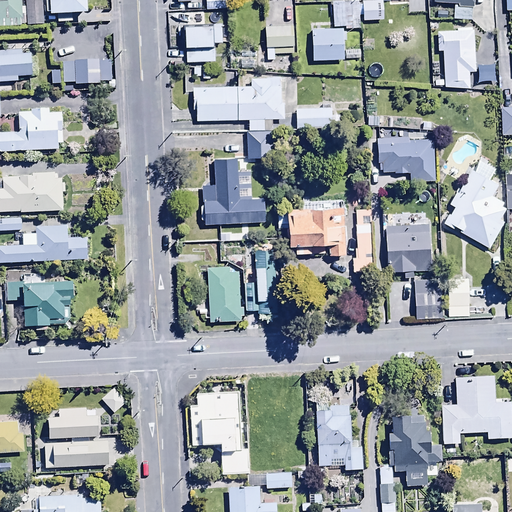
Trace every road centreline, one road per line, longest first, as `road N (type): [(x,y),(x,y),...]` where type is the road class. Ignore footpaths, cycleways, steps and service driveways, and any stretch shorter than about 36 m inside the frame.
road 1 (residential): [(133,0),(154,359)]
road 2 (residential): [(511,340),(154,359)]
road 3 (residential): [(154,359),(0,366)]
road 4 (residential): [(154,359),(162,511)]
